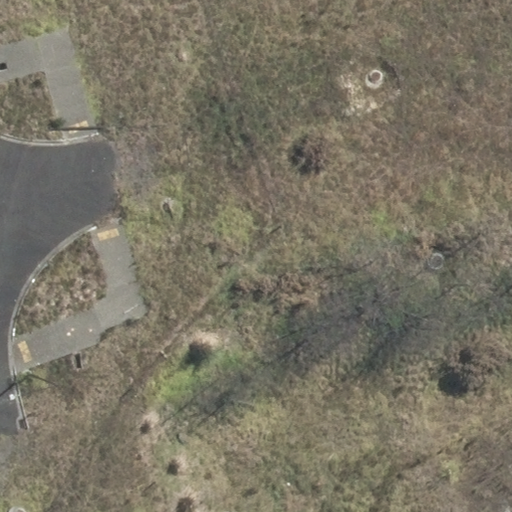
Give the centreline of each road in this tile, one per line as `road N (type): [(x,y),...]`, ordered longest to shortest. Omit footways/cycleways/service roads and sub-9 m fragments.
road 1 (unknown): [(140,170),(511,62)]
road 2 (residential): [(0,211),(140,170)]
